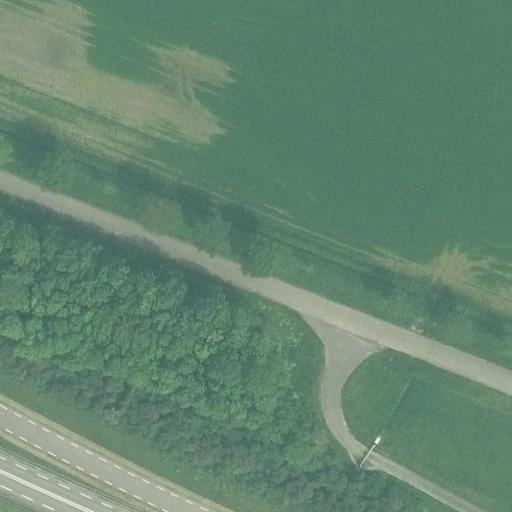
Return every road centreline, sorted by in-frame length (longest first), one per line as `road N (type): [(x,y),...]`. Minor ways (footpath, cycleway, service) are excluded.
road 1 (unclassified): [(341,318),(0,180)]
road 2 (unclassified): [(470,511),(366,457),(336,428),(330,389),(341,318)]
road 3 (unclassified): [(186,511),(0,418)]
road 4 (unclassified): [(341,318),(511,385)]
